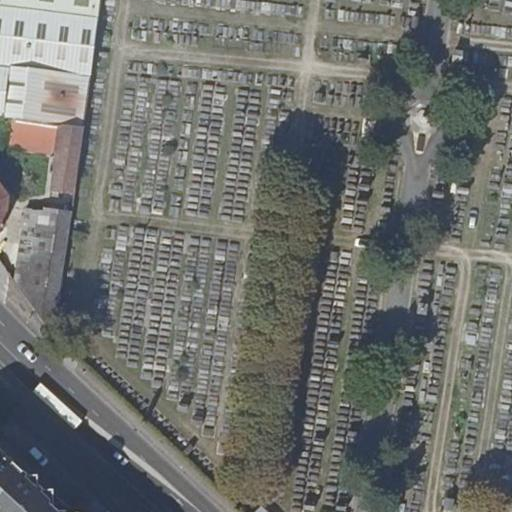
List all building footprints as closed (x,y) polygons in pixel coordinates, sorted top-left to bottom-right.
[(0,0),(0,6),(98,18),(100,0),(0,0)] [(0,68),(89,79),(98,18),(0,6),(0,68)] [(0,119),(12,121),(82,128),(89,79),(0,68),(0,119)] [(429,109),(423,108),(416,113),(415,120),(420,126),(428,127),(433,123),(434,114),(429,109)] [(0,144),(10,146),(12,121),(0,119),(0,144)] [(0,234),(9,228),(13,202),(11,198),(26,188),(52,192),(53,199),(62,201),(63,193),(73,193),(82,128),(12,121),(10,146),(10,147),(0,153),(0,234)] [(62,212),(70,213),(71,205),(63,205),(62,212)] [(17,285),(52,335),(57,311),(70,213),(62,212),(46,210),(45,217),(27,215),(17,285)] [(53,511),(53,497),(42,497),(0,457),(0,511),(53,511)]
